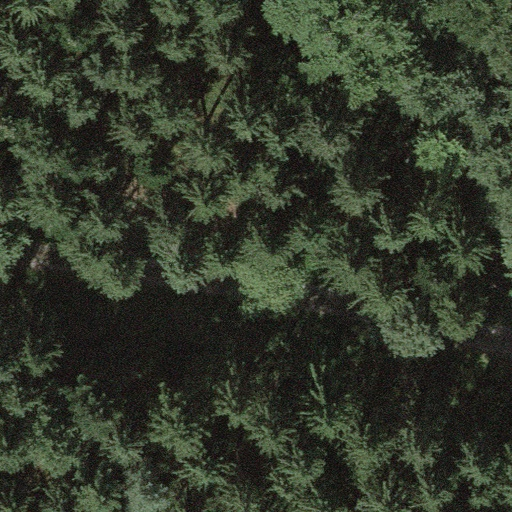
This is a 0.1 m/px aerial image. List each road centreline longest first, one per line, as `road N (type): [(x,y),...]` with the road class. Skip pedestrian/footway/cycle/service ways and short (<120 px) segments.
road 1 (track): [(511,345),(0,225)]
road 2 (track): [(292,0),(331,69),(511,271)]
